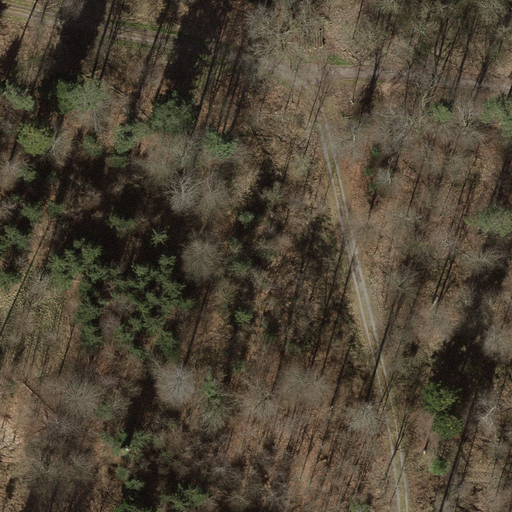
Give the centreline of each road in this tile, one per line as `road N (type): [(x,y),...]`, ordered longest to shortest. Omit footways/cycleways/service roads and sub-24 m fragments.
road 1 (track): [(299,74),(321,104),(379,354),(402,511)]
road 2 (track): [(0,6),(299,74)]
